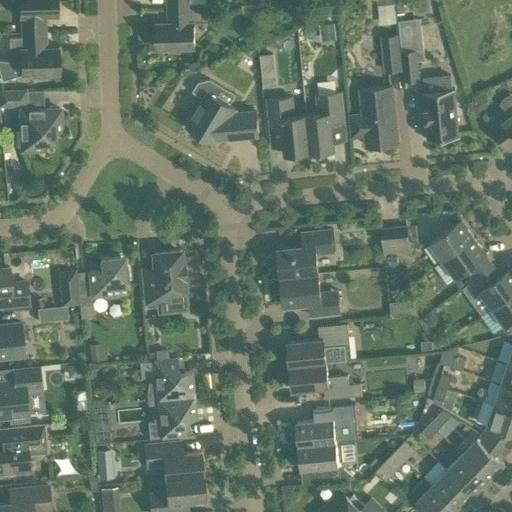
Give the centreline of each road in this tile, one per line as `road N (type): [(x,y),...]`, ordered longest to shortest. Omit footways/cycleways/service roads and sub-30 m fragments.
road 1 (residential): [(254,511),(228,208)]
road 2 (residential): [(511,221),(483,183),(228,208)]
road 3 (residential): [(0,229),(59,219),(110,139)]
road 4 (residential): [(110,139),(105,0)]
road 5 (residential): [(228,208),(110,139)]
